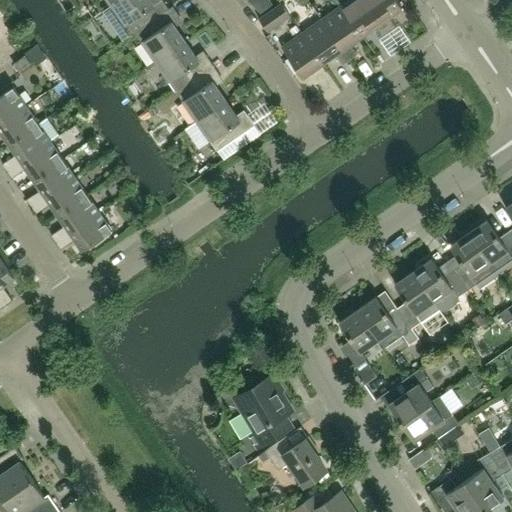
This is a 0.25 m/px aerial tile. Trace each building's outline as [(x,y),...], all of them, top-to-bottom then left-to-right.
[(169,9),(162,0),(159,0),(154,4),(151,0),(117,0),(110,5),(102,11),(123,41),(135,33),(135,32),(169,9)] [(389,32),(366,0),(349,0),(341,6),(362,35),(375,27),(382,37),(389,32)] [(402,7),(396,0),(366,0),(389,32),(396,27),(389,17),(402,7)] [(280,3),(258,19),(268,33),(290,17),(280,3)] [(155,62),(185,41),(172,22),(180,16),(172,6),(169,9),(135,32),(135,33),(155,62)] [(362,35),(341,6),(322,19),(350,59),(357,54),(350,44),(362,35)] [(350,59),(322,19),(302,33),(323,63),(335,54),(342,64),(350,59)] [(323,63),(302,33),(282,47),(302,77),(323,63)] [(213,65),(206,55),(198,60),(185,41),(155,62),(176,91),(213,65)] [(19,72),(31,63),(25,55),(13,64),(19,72)] [(226,100),(213,81),(221,76),(213,65),(176,91),(196,121),(226,100)] [(0,122),(26,104),(13,86),(0,95),(0,122)] [(199,148),(209,140),(217,151),(255,125),(247,114),(239,120),(226,100),(196,121),(185,128),(199,148)] [(9,142),(38,122),(26,104),(0,122),(0,133),(2,132),(9,142)] [(7,170),(50,140),(58,135),(46,117),(38,122),(9,142),(17,154),(2,164),(7,170)] [(34,178),(63,158),(50,140),(7,170),(12,178),(27,168),(34,178)] [(32,206),(75,176),(63,158),(34,178),(41,189),(27,199),(32,206)] [(59,214),(88,194),(75,176),(32,206),(36,213),(51,203),(59,214)] [(56,242),(100,212),(88,194),(59,214),(66,225),(51,235),(56,242)] [(83,250),(112,230),(100,212),(56,242),(61,249),(76,239),(83,250)] [(511,236),(508,231),(499,237),(487,220),(468,233),(498,276),(511,266),(511,236)] [(498,276),(468,233),(450,246),(462,263),(453,269),(467,290),(477,284),(480,288),(498,276)] [(14,277),(0,257),(0,295),(6,304),(12,300),(2,285),(14,277)] [(467,290),(453,269),(444,276),(432,258),(413,271),(439,309),(440,309),(444,310),(447,308),(454,303),(457,301),(457,297),(467,290)] [(412,328),(439,309),(413,271),(395,284),(407,301),(397,307),(412,328)] [(419,338),(412,328),(397,307),(388,314),(376,296),(358,309),(378,339),(385,349),(403,336),(409,345),(419,338)] [(511,304),(499,314),(505,324),(511,318),(511,304)] [(378,339),(358,309),(339,322),(351,339),(342,346),(356,366),(366,360),(360,351),(378,339)] [(480,313),(471,319),(477,327),(485,321),(480,313)] [(401,422),(431,401),(425,392),(433,386),(420,368),(400,382),(406,392),(389,404),(401,422)] [(477,373),(466,380),(470,385),(480,379),(477,373)] [(279,419),(293,410),(281,390),(282,389),(274,376),(235,399),(255,432),(249,435),(257,448),(287,431),(279,419)] [(459,424),(452,414),(440,396),(431,401),(401,422),(414,441),(432,429),(438,438),(459,424)] [(485,429),(478,433),(483,441),(490,437),(485,429)] [(278,469),(289,462),(305,484),(326,470),(304,439),(293,447),(286,436),(265,451),(278,469)] [(511,438),(490,452),(503,474),(511,468),(511,438)] [(32,479),(20,461),(24,458),(15,446),(0,456),(0,494),(3,499),(32,479)] [(413,460),(427,482),(449,468),(435,446),(413,460)] [(240,450),(228,457),(236,469),(247,462),(240,450)] [(503,474),(490,452),(478,459),(483,468),(465,480),(485,510),(504,498),(492,480),(503,474)] [(483,511),(485,510),(465,480),(456,486),(450,478),(431,491),(445,511),(455,506),(459,511),(483,511)] [(47,511),(56,506),(48,494),(44,497),(32,479),(3,499),(12,511),(47,511)] [(355,511),(350,505),(347,507),(337,493),(329,499),(322,490),(293,509),(295,511),(355,511)]
